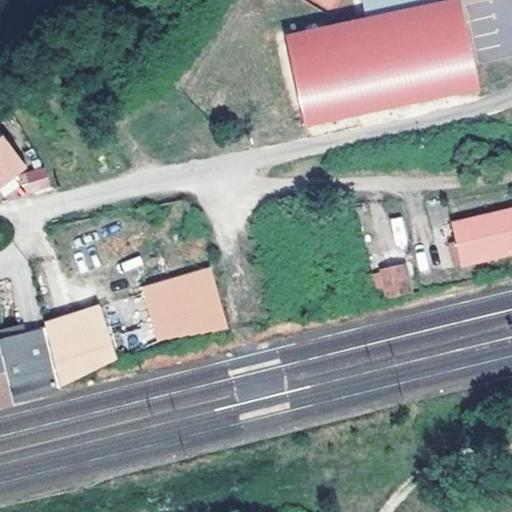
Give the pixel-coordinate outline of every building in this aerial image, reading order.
[(480,92),(462,0),(438,0),(362,0),(365,17),(285,32),(302,125),(480,92)] [(0,189),(23,174),(0,141),(0,189)] [(511,221),(459,234),(467,267),(511,256),(511,221)] [(209,264),(143,295),(165,341),(231,311),(209,264)] [(385,298),(408,293),(401,265),(378,269),(385,298)] [(103,308),(43,332),(60,391),(122,361),(103,308)] [(0,346),(17,407),(46,399),(60,391),(43,332),(0,343),(0,346)] [(0,410),(17,407),(0,346),(0,410)]
